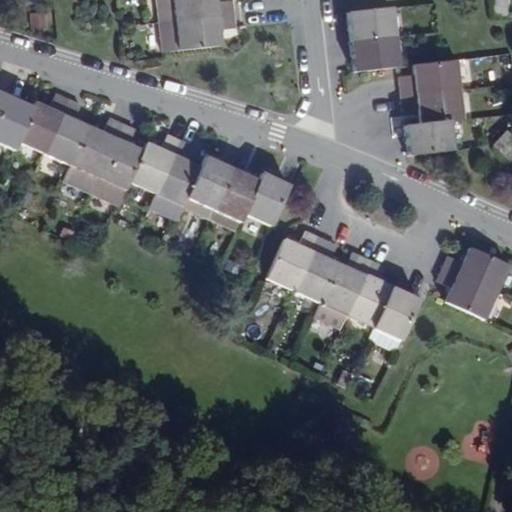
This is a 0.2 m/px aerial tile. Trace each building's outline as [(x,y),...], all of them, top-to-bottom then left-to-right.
[(156,0),(162,52),(179,50),(222,46),(221,31),(236,28),(235,13),(233,1),(218,2),(217,0),(156,0)] [(493,0),(494,15),(509,14),(508,0),(493,0)] [(399,67),(393,9),(348,13),(351,43),(353,72),(399,67)] [(413,65),(414,74),(415,81),(400,76),(402,98),(404,113),(418,111),(420,125),(405,127),(408,156),(451,152),(448,122),(463,120),(457,61),(413,65)] [(17,142),(71,167),(64,182),(117,206),(124,191),(128,183),(154,195),(147,210),(174,222),(181,208),(186,197),(240,222),(244,214),(271,226),(289,186),(261,174),(258,181),(232,169),(205,157),(200,167),(188,161),(194,148),(179,141),(165,134),(158,148),(147,143),(142,151),(130,145),(136,132),(123,126),(110,120),(104,133),(89,127),(74,120),(80,107),(68,101),(55,95),(49,109),(36,103),(32,109),(5,97),(0,94),(0,141),(14,148),(17,142)] [(511,159),(511,138),(507,133),(493,146),(509,162),(511,159)] [(347,316),(373,328),(400,340),(418,300),(392,288),(379,283),(386,267),(372,261),(360,256),(354,271),(338,264),(325,258),(331,243),(317,237),(306,232),(299,247),(284,240),(266,280),(320,304),(314,318),(340,330),(347,316)] [(484,321),(508,267),(467,249),(460,264),(446,258),(435,282),(450,288),(443,303),(484,321)] [(400,340),(373,328),(368,339),(395,352),(400,340)]
